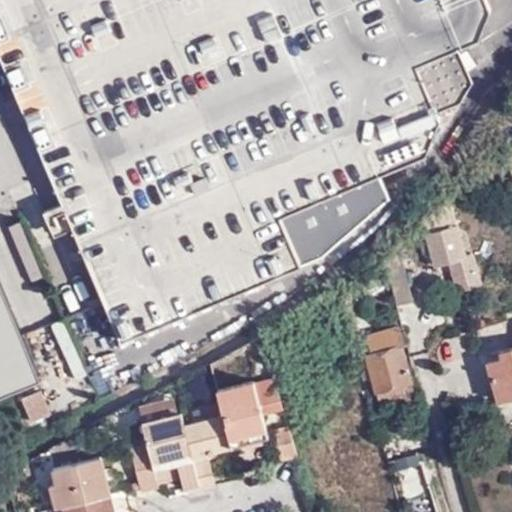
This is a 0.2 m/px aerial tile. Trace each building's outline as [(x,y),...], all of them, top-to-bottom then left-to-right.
[(0,0),(0,57),(16,96),(123,346),(307,269),(286,220),(381,180),(423,162),(441,125),(436,113),(462,103),(469,91),(453,55),(480,43),(494,12),(488,0),(0,0)] [(390,202),(381,180),(286,220),(307,269),(326,261),(390,202)] [(460,261),(462,260),(445,202),(416,228),(430,269),(460,261)] [(460,261),(431,269),(436,286),(465,278),(460,261)] [(382,274),(391,307),(412,300),(402,267),(382,274)] [(371,276),(352,289),(359,299),(378,285),(371,276)] [(0,283),(0,398),(42,381),(0,283)] [(271,358),(316,344),(308,322),(286,332),(289,339),(268,347),(271,358)] [(365,355),(361,357),(368,378),(372,392),(408,381),(393,329),(360,340),(365,355)] [(326,341),(316,344),(271,358),(269,359),(275,379),(333,360),(326,341)] [(344,356),(340,344),(332,347),(336,359),(344,356)] [(511,346),(502,350),(504,355),(490,361),(502,401),(511,396),(511,346)] [(361,357),(350,360),(357,382),(368,378),(361,357)] [(230,438),(233,447),(257,441),(252,429),(267,426),(265,415),(279,411),(269,378),(254,382),(253,378),(216,389),(219,397),(222,411),(230,438)] [(413,400),(408,381),(372,392),(377,411),(413,400)] [(34,423),(51,415),(42,392),(24,400),(34,423)] [(139,404),(143,420),(178,410),(174,395),(139,404)] [(147,443),(153,462),(174,455),(178,467),(184,486),(199,481),(192,458),(190,449),(182,422),(178,410),(143,420),(140,421),(147,443)] [(190,449),(230,438),(222,411),(182,422),(190,449)] [(270,438),(277,458),(293,454),(283,424),(268,429),(270,438)] [(257,441),(270,438),(268,429),(267,426),(252,429),(257,441)] [(129,447),(141,491),(158,485),(155,473),(153,462),(147,443),(129,447)] [(199,481),(199,483),(215,478),(208,453),(192,458),(199,481)] [(174,455),(153,462),(155,473),(178,467),(174,455)] [(66,505),(108,493),(98,459),(54,472),(58,483),(53,485),(60,506),(66,505)] [(113,511),(108,493),(66,505),(67,511),(113,511)]
